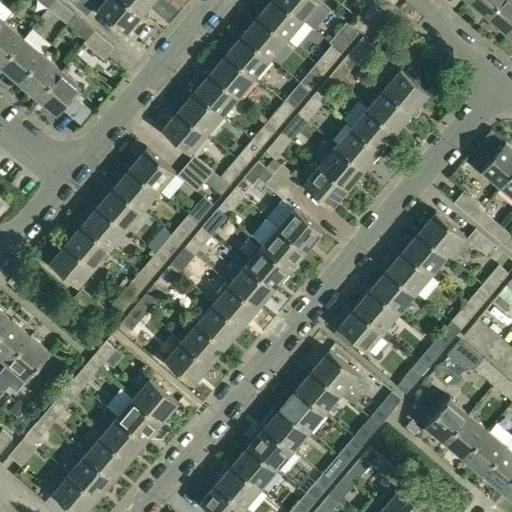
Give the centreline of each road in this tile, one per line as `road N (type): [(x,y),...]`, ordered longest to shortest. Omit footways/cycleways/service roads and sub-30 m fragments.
road 1 (residential): [(137,511),(501,79)]
road 2 (residential): [(66,177),(217,0)]
road 3 (residential): [(501,79),(406,0)]
